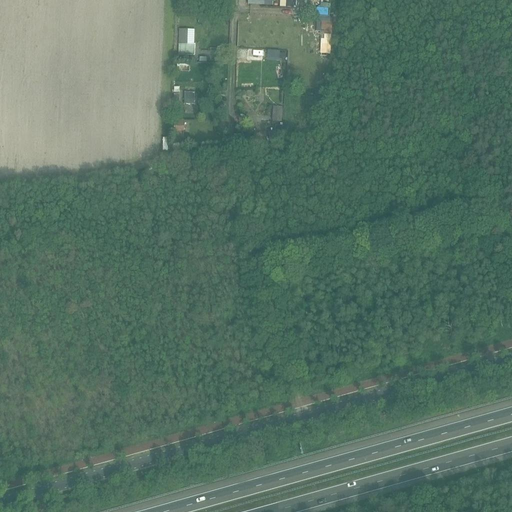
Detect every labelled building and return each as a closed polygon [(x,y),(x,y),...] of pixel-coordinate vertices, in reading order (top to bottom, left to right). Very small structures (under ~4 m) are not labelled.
[(191,49),(191,24),(174,24),(174,49),(191,49)] [(265,56),(286,56),(285,46),(265,46),(265,56)] [(188,67),(188,55),(171,55),(171,67),(188,67)] [(192,99),(192,88),(180,87),(180,99),(192,99)] [(269,101),(268,117),(278,117),(279,102),(269,101)] [(171,123),(180,122),(179,114),(170,116),(171,123)]
